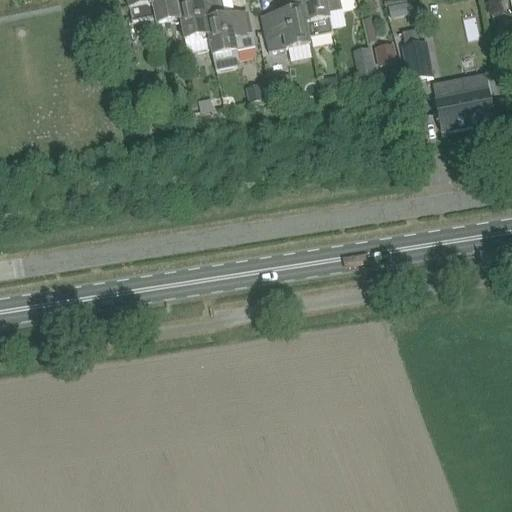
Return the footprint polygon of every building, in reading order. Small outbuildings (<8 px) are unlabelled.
[(127,0),(130,12),(133,26),(157,21),(154,7),(155,7),(153,0),(127,0)] [(196,0),(153,0),(155,7),(154,7),(157,21),(158,28),(181,23),(182,23),(179,10),(197,5),(196,0)] [(189,56),(212,51),(209,38),(210,38),(207,25),(225,21),(220,0),(197,5),(179,10),(182,23),(181,23),(189,56)] [(282,0),(286,17),(303,13),(306,27),(307,27),(310,42),(333,38),(330,16),(327,1),(326,1),(325,0),(282,0)] [(327,1),(330,16),(342,14),(339,0),(325,0),(326,1),(327,1)] [(311,47),(310,42),(307,27),(306,27),(303,13),(286,17),(262,21),(266,43),(283,39),(286,52),(311,47)] [(209,38),(212,51),(213,59),(217,74),(241,70),(238,53),(256,49),(253,37),(249,16),(225,21),(207,25),(210,38),(209,38)] [(501,49),(503,59),(511,56),(511,41),(500,44),(501,49)] [(435,79),(428,45),(402,50),(409,84),(435,79)] [(373,79),(374,79),(369,52),(354,55),(359,81),(362,80),(363,85),(374,83),(373,79)] [(395,53),(377,57),(379,70),(398,66),(395,53)] [(442,136),(472,130),(479,129),(496,125),(494,114),(492,104),(490,94),(486,78),(434,88),(437,104),(436,104),(439,118),(442,136)] [(295,94),(292,79),(275,82),(278,97),(295,94)] [(331,85),(324,81),(319,82),(321,91),(322,98),(333,96),(331,85)] [(247,94),(249,105),(266,102),(265,101),(272,100),(270,91),(264,92),(263,91),(247,94)] [(168,100),(154,107),(162,122),(176,115),(168,100)] [(190,111),(197,110),(199,110),(197,100),(188,102),(188,104),(190,111)] [(199,105),(201,115),(201,116),(214,113),(212,102),(199,105)]
